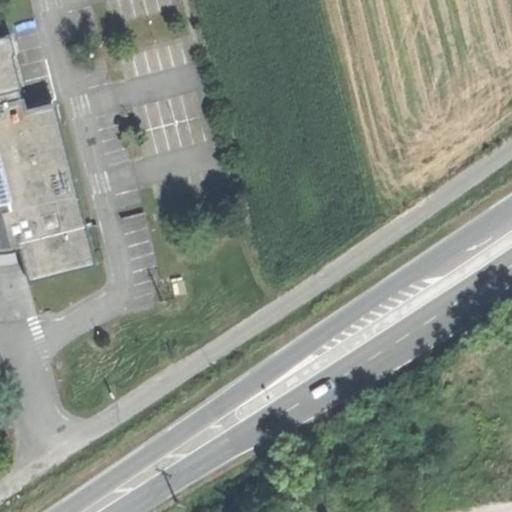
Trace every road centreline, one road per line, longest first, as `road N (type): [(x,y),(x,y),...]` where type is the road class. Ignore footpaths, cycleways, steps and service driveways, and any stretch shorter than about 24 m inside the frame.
road 1 (primary): [(511,208),(199,418),(123,488)]
road 2 (primary): [(123,488),(223,446),(511,260)]
